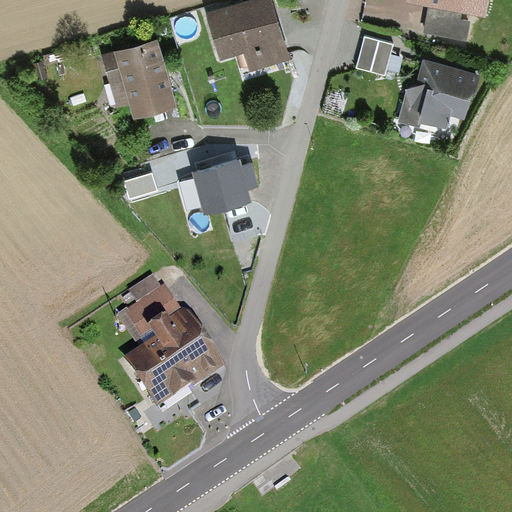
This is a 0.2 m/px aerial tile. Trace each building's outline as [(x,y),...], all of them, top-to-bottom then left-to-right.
[(262,0),(206,15),(222,74),(279,59),(262,0)] [(457,0),(402,0),(429,4),(424,35),(452,39),(457,0)] [(359,38),(352,67),(382,75),(383,68),(394,71),(397,59),(385,56),(388,45),(359,38)] [(131,117),(167,108),(150,42),(114,51),(131,117)] [(457,115),(464,75),(422,67),(417,95),(404,93),(399,120),(439,127),(442,113),(457,115)] [(232,163),(190,174),(200,210),(242,198),(232,163)] [(151,188),(169,184),(166,168),(147,172),(151,188)] [(193,265),(215,261),(212,247),(190,252),(193,265)] [(123,364),(152,409),(213,371),(162,291),(126,314),(148,348),(123,364)]
